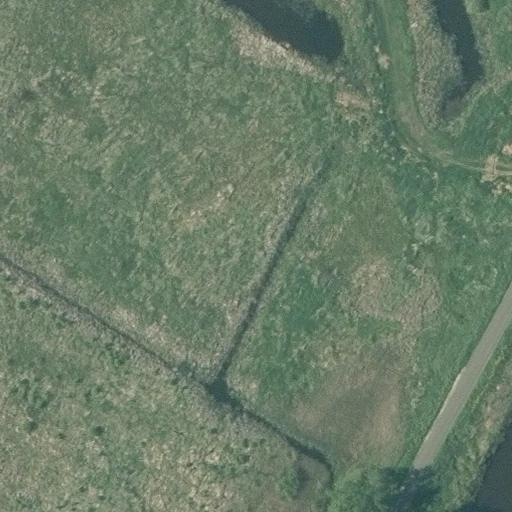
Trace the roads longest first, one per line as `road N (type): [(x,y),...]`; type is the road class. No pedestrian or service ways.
road 1 (track): [(511,174),(464,165),(416,140),(403,111),(386,0)]
road 2 (unclassified): [(396,511),(511,299)]
